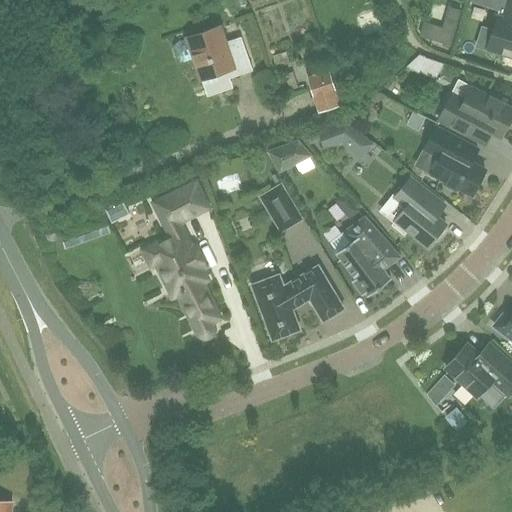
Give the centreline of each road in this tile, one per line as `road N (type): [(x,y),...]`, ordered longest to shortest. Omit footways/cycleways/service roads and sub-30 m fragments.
road 1 (residential): [(121,422),(166,403),(201,409),(238,402),(377,345),(478,262),(511,219)]
road 2 (secondary): [(121,422),(86,362),(29,301)]
road 3 (secondary): [(29,301),(48,378),(79,442)]
